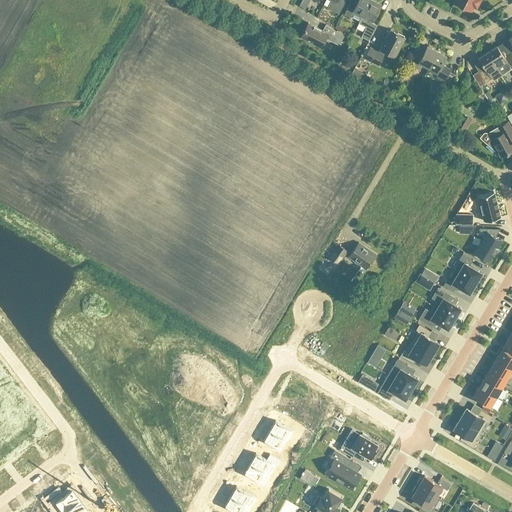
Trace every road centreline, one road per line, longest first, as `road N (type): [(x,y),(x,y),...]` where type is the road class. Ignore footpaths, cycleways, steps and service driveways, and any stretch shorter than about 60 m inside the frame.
road 1 (residential): [(415,437),(283,361),(192,511)]
road 2 (residential): [(511,276),(415,437)]
road 3 (residential): [(67,453),(68,435),(0,345)]
road 4 (residential): [(511,12),(462,41),(412,13),(405,0)]
